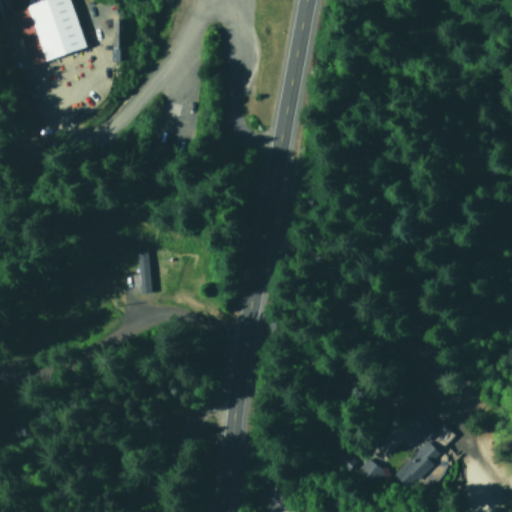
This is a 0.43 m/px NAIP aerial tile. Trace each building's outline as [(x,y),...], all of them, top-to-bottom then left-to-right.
[(82,47),(67,0),(36,0),(10,8),(27,63),(82,47)] [(135,279),(145,278),(144,245),(133,245),(135,279)] [(403,423),(421,441),(432,430),(415,412),(403,423)] [(443,442),(450,433),(438,423),(431,431),(443,442)] [(437,452),(422,439),(396,467),(411,480),(437,452)] [(369,483),(379,467),(362,457),(352,473),(369,483)]
